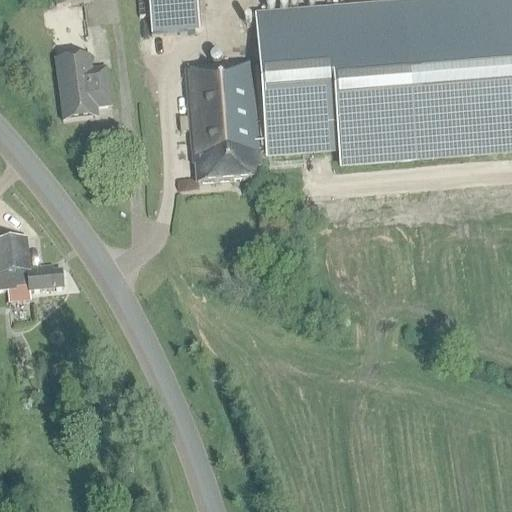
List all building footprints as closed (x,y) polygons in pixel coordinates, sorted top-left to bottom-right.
[(91,4),(90,0),(52,0),(54,9),(91,4)] [(147,0),(151,34),(197,29),(194,0),(147,0)] [(511,0),(509,0),(253,20),(257,65),(202,70),(202,72),(183,74),(187,120),(178,121),(179,135),(188,134),(191,168),(195,168),(196,187),(257,182),(256,169),(259,169),(258,156),(337,149),(339,167),(511,153),(511,0)] [(88,73),(86,59),(52,64),(61,125),(86,121),(85,113),(108,109),(103,71),(88,73)] [(267,193),(251,195),(252,202),(268,201),(267,193)] [(0,294),(16,293),(16,289),(30,288),(30,294),(64,291),(62,272),(52,272),(51,268),(26,271),(26,267),(28,267),(26,242),(0,244),(0,294)]
